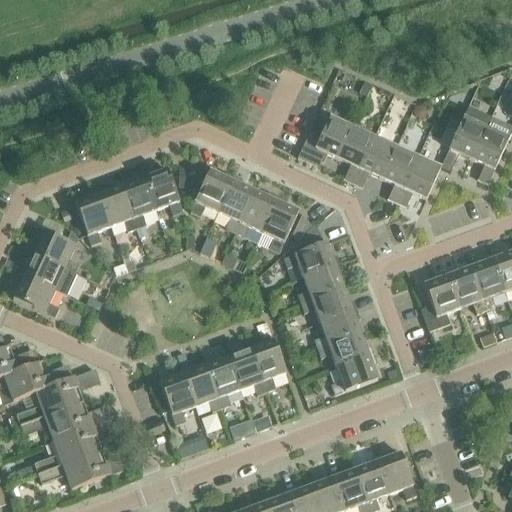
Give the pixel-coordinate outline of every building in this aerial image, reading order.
[(471,164),(491,121),(468,111),(442,167),(452,171),(458,158),(471,164)] [(338,163),(353,131),(330,121),(319,145),(308,140),(298,162),(318,171),(325,157),(338,163)] [(511,130),(491,121),(471,164),(484,169),(477,183),(487,188),(510,138),(511,133),(511,130)] [(344,183),(353,187),(374,141),(353,131),(338,163),(350,169),(344,183)] [(374,141),(353,187),(362,191),(368,178),(381,184),(396,151),(374,141)] [(387,204),(396,208),(418,161),(396,151),(381,184),(394,189),(387,204)] [(412,198),(425,204),(440,171),(418,161),(396,208),(406,212),(412,198)] [(141,177),(155,215),(168,210),(171,220),(182,216),(166,174),(152,179),(150,174),(141,177)] [(204,211),(217,217),(234,180),(225,176),(223,180),(209,174),(190,215),(200,220),(204,211)] [(155,215),(141,177),(132,181),(134,185),(120,190),(136,233),(145,230),(142,219),(155,215)] [(234,236),(253,194),(242,189),(244,184),(234,180),(217,217),(230,223),(226,232),(234,236)] [(136,233),(120,190),(107,195),(106,191),(96,194),(110,231),(123,226),(126,237),(136,233)] [(110,231),(96,194),(87,198),(89,202),(75,207),(90,250),(100,246),(96,236),(110,231)] [(248,231),(260,237),(277,200),(269,196),(267,200),(253,194),(234,236),(244,240),(248,231)] [(277,200),(260,237),(274,243),(269,252),(280,257),(299,215),(285,209),(287,205),(277,200)] [(288,273),(299,269),(303,282),(341,268),(337,259),(332,260),(327,247),(324,248),(319,234),(314,230),(292,251),(294,259),(284,262),(288,273)] [(39,246),(33,259),(75,278),(80,269),(69,264),(75,251),(39,234),(35,244),(39,246)] [(511,256),(502,260),(500,255),(490,258),(504,296),(511,292),(511,256)] [(491,300),(504,296),(490,258),(481,262),(483,267),(470,272),(486,314),(495,311),(491,300)] [(23,269),(19,278),(55,295),(61,282),(71,287),(75,278),(33,259),(27,271),(23,269)] [(298,299),(301,308),(344,292),(339,279),(344,277),(341,268),(303,282),(308,295),(298,299)] [(476,318),(486,314),(470,272),(457,276),(455,272),(445,275),(459,312),(472,307),(476,318)] [(446,317),(459,312),(445,275),(436,278),(438,283),(424,289),(431,310),(420,314),(428,335),(450,328),(446,317)] [(55,295),(19,278),(14,288),(19,290),(13,303),(55,323),(59,313),(49,308),(55,295)] [(315,313),(320,327),(357,313),(354,304),(349,306),(344,292),(301,308),(304,317),(315,313)] [(357,313),(320,327),(325,340),(314,344),(318,353),(360,338),(355,325),(361,323),(357,313)] [(332,359),(337,372),(374,358),(370,348),(365,350),(360,338),(318,353),(321,363),(332,359)] [(250,353),(266,396),(275,393),(271,382),(285,377),(271,339),(261,343),(263,348),(250,353)] [(418,355),(422,366),(431,363),(427,352),(418,355)] [(4,353),(0,354),(0,381),(19,375),(15,366),(10,368),(4,353)] [(266,396),(250,353),(236,358),(235,353),(226,356),(240,394),(252,389),(256,400),(266,396)] [(226,399),(240,394),(226,356),(216,360),(218,365),(205,370),(221,413),(230,410),(226,399)] [(374,358),(337,372),(341,385),(331,389),(334,399),(377,383),(372,369),(377,367),(374,358)] [(19,375),(0,381),(0,393),(8,391),(13,406),(35,398),(35,397),(52,390),(49,382),(43,384),(37,368),(19,375)] [(211,417),(221,413),(205,370),(191,375),(189,370),(181,373),(195,411),(207,406),(211,417)] [(181,416),(195,411),(181,373),(171,377),(173,382),(158,387),(175,431),(185,427),(181,416)] [(78,391),(74,381),(72,382),(52,390),(35,397),(35,398),(40,411),(16,421),(20,431),(78,409),(72,393),(78,391)] [(48,432),(53,446),(93,431),(89,422),(84,425),(78,409),(20,431),(24,441),(48,432)] [(93,431),(53,446),(58,460),(34,469),(38,479),(96,458),(90,442),(96,440),(93,431)] [(375,461),(389,498),(403,493),(406,504),(416,500),(401,457),(386,462),(385,457),(375,461)] [(96,458),(38,479),(42,490),(66,480),(71,495),(111,480),(107,471),(102,473),(96,458)] [(368,469),(355,474),(368,511),(379,511),(376,503),(389,498),(375,461),(367,464),(368,469)] [(340,474),(330,477),(343,511),(352,511),(358,510),(358,511),(368,511),(355,474),(342,478),(340,474)] [(343,511),(330,477),(321,481),(323,485),(310,490),(317,511),(343,511)] [(295,491),(285,494),(291,511),(317,511),(310,490),(297,495),(295,491)] [(291,511),(285,494),(277,498),(278,502),(265,507),(266,511),(291,511)]
